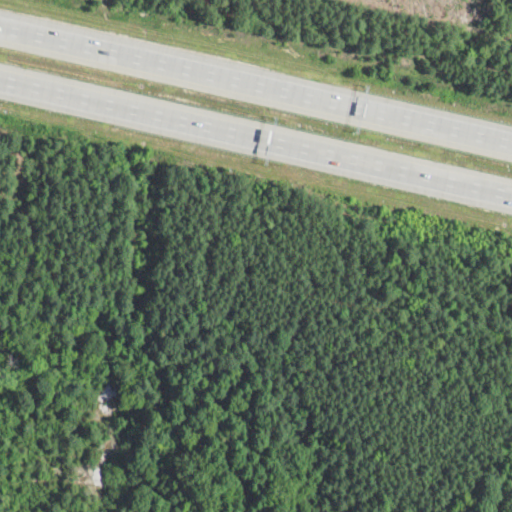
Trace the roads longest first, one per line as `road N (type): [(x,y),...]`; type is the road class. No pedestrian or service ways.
road 1 (motorway): [(511,142),(0,25)]
road 2 (motorway): [(0,86),(511,196)]
